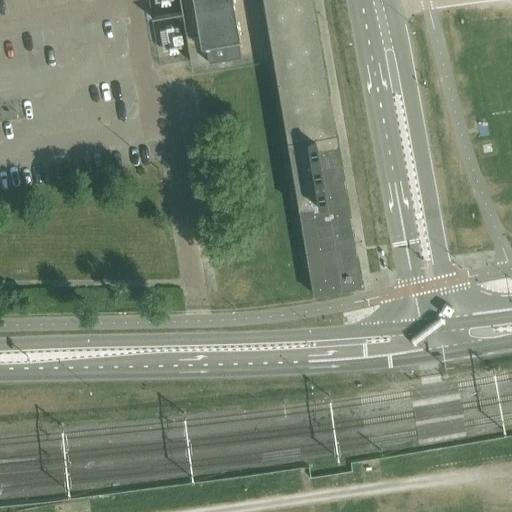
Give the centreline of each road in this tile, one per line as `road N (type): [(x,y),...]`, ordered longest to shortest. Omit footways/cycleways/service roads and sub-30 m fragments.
road 1 (tertiary): [(0,376),(438,353)]
road 2 (tertiary): [(434,325),(0,347)]
road 3 (unclassified): [(434,325),(370,0)]
road 4 (track): [(220,511),(511,469)]
